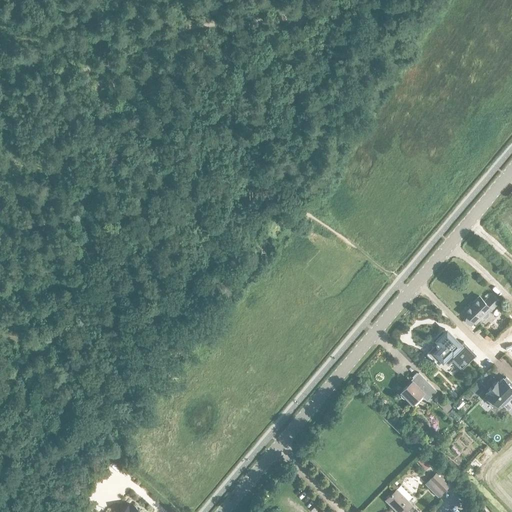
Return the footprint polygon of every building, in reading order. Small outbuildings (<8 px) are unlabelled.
[(463,311),(468,315),(466,317),(465,319),(465,321),(466,323),(468,324),(470,324),(472,323),(474,321),(474,322),(481,315),(483,317),(485,317),(486,316),(487,314),(487,312),(486,310),(488,308),(490,310),(499,301),(492,293),(484,301),(479,296),(463,311)] [(439,347),(430,356),(433,359),(433,360),(434,361),(437,364),(442,359),(448,364),(449,362),(452,360),(456,364),(461,359),(466,364),(476,354),(463,341),(460,344),(458,342),(456,341),(456,340),(454,338),(453,337),(453,338),(452,336),(451,336),(447,331),(444,328),(437,336),(438,337),(433,341),(436,343),(435,344),(436,345),(437,345),(439,347)] [(401,391),(400,393),(400,394),(401,396),(403,397),(405,398),(406,396),(412,402),(421,394),(426,399),(436,390),(418,372),(411,380),(401,391)] [(503,378),(502,377),(498,381),(497,380),(486,391),(487,392),(487,393),(483,397),(493,407),(497,403),(498,403),(501,406),(511,395),(509,392),(511,389),(511,387),(511,386),(511,382),(505,376),(503,378)] [(474,384),(470,388),(476,394),(480,390),(474,384)] [(418,461),(426,469),(430,464),(422,456),(418,461)] [(443,491),(448,485),(436,473),(430,478),(431,480),(443,491)] [(431,480),(427,484),(438,496),(443,491),(431,480)] [(418,511),(396,489),(385,499),(398,511),(418,511)] [(477,506),(483,501),(480,497),(473,503),(477,506)] [(139,511),(129,503),(127,505),(126,505),(119,511),(139,511)]
